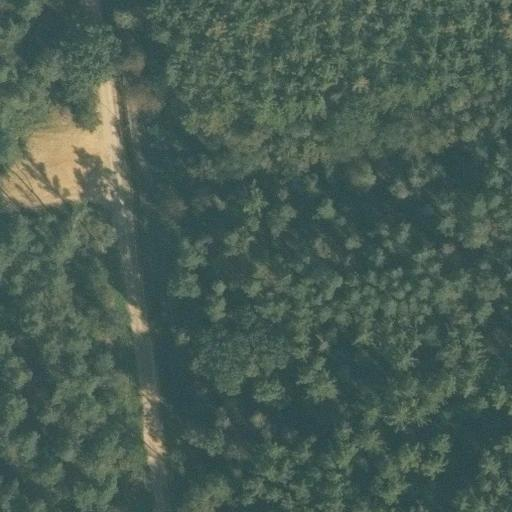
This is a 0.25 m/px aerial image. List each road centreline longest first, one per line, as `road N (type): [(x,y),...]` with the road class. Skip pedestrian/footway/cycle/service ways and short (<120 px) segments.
road 1 (track): [(93,0),(172,511)]
road 2 (track): [(0,207),(122,188)]
